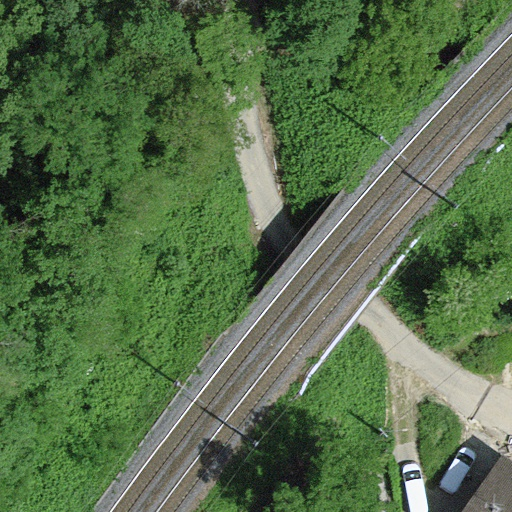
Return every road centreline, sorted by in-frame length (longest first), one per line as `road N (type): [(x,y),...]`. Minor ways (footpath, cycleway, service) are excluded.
road 1 (track): [(505,415),(395,341),(285,235),(256,139),(250,0)]
road 2 (track): [(417,511),(400,408),(411,352)]
